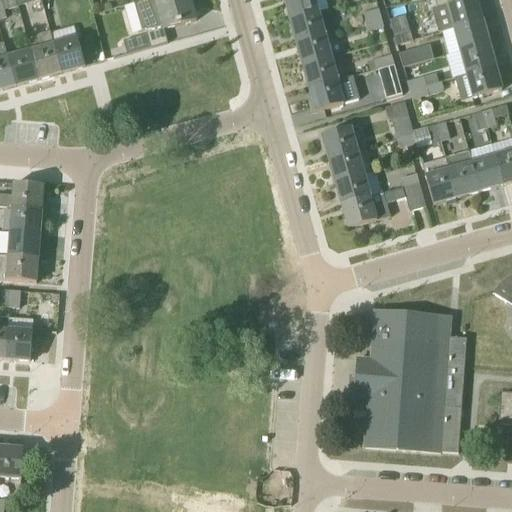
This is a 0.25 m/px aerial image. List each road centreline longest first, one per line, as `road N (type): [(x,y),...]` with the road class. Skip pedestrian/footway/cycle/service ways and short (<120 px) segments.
road 1 (residential): [(69,433),(83,160)]
road 2 (residential): [(305,485),(511,501)]
road 3 (residential): [(305,485),(318,284)]
road 4 (residential): [(318,284),(511,232)]
road 5 (residential): [(318,284),(259,102)]
road 6 (residential): [(83,160),(259,102)]
